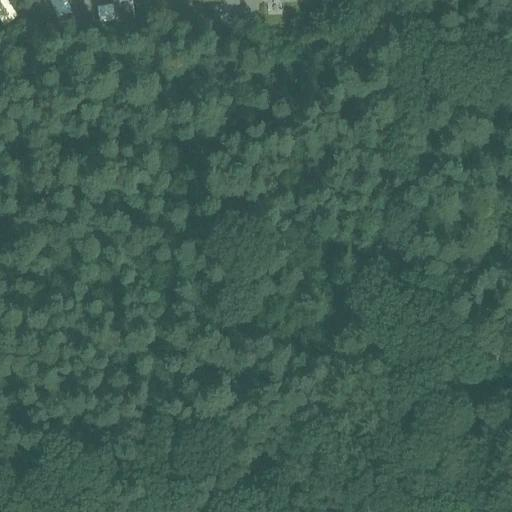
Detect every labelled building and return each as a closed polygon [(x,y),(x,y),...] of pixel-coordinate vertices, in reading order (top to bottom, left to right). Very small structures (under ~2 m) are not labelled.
[(6,0),(0,0),(0,19),(3,25),(17,16),(6,0)] [(66,0),(49,0),(58,18),(72,12),(66,0)] [(115,23),(135,20),(131,0),(111,0),(112,4),(96,6),(98,23),(114,21),(115,23)] [(79,16),(68,18),(69,30),(80,28),(79,16)] [(81,17),(82,29),(95,28),(93,16),(81,17)]
